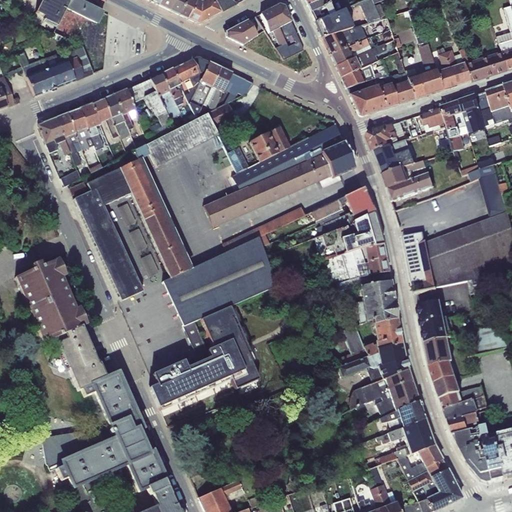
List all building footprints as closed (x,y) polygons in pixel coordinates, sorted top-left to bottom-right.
[(43,21),(56,28),(66,9),(69,0),(41,0),(35,14),(45,18),(43,21)] [(69,0),(66,9),(97,24),(102,12),(77,0),(69,0)] [(160,0),(158,5),(170,11),(175,0),(160,0)] [(175,0),(170,11),(179,15),(186,0),(175,0)] [(195,0),(186,0),(179,15),(187,19),(195,0)] [(214,0),(195,0),(187,19),(198,24),(221,12),(214,0)] [(214,0),(221,12),(235,5),(229,0),(214,0)] [(303,0),(310,13),(333,2),(336,0),(303,0)] [(333,2),(310,13),(314,23),(349,7),(345,0),(341,0),(343,3),(335,7),(333,2)] [(314,23),(321,38),(351,29),(349,24),(351,23),(347,14),(350,12),(352,10),(352,9),(359,6),(367,24),(380,20),(371,0),(365,0),(349,7),(314,23)] [(269,8),(269,9),(285,43),(278,46),(275,48),(283,60),(303,51),(290,22),(291,22),(284,6),(278,4),(269,8)] [(501,52),(507,70),(511,68),(511,12),(510,6),(503,9),(509,33),(496,37),(501,52)] [(260,15),(269,33),(272,31),(278,46),(285,43),(269,9),(260,14),(260,15)] [(404,72),(414,100),(442,91),(436,72),(415,9),(407,11),(418,47),(417,48),(424,72),(416,74),(414,68),(404,72)] [(251,19),(247,21),(251,27),(255,25),(251,19)] [(243,45),(257,35),(251,27),(247,21),(225,33),(225,37),(243,45)] [(133,48),(135,51),(143,46),(139,39),(146,36),(139,24),(132,28),(129,23),(118,29),(120,33),(127,29),(130,35),(125,37),(127,41),(116,46),(121,55),(133,48)] [(321,38),(330,56),(366,40),(360,26),(351,29),(321,38)] [(330,56),(335,67),(371,51),(371,50),(374,48),(370,38),(367,40),(366,40),(330,56)] [(398,38),(393,40),(396,48),(401,47),(398,38)] [(335,67),(340,78),(369,64),(377,61),(375,55),(386,51),(383,45),(371,51),(335,67)] [(443,48),(455,87),(469,82),(465,68),(460,54),(453,57),(452,50),(451,51),(449,46),(443,48)] [(66,61),(74,82),(92,74),(82,48),(66,54),(68,61),(66,61)] [(436,72),(442,91),(455,87),(443,48),(436,51),(442,70),(436,72)] [(465,68),(469,82),(507,70),(501,52),(468,62),(463,49),(458,51),(460,54),(465,68)] [(389,82),(397,106),(414,100),(404,72),(397,53),(390,56),(391,59),(390,59),(392,64),(395,63),(399,75),(396,75),(393,76),(391,77),(391,80),(391,81),(389,82)] [(23,71),(34,98),(55,89),(44,60),(28,66),(23,54),(16,57),(21,68),(9,73),(9,77),(23,71)] [(55,55),(44,60),(55,89),(74,82),(66,61),(68,61),(66,54),(56,58),(55,55)] [(182,64),(172,69),(179,85),(189,79),(193,88),(188,91),(189,93),(184,96),(188,105),(208,63),(207,63),(201,61),(198,58),(194,58),(191,61),(183,65),(182,64)] [(377,86),(384,110),(397,106),(389,82),(382,59),(377,61),(379,67),(376,68),(378,73),(373,75),(374,78),(377,86)] [(208,63),(188,105),(192,114),(195,120),(202,106),(220,68),(208,63)] [(340,78),(345,89),(363,82),(374,78),(373,75),(369,64),(340,78)] [(220,68),(202,106),(214,110),(224,88),(231,74),(220,68)] [(172,69),(160,75),(177,110),(181,108),(180,105),(183,104),(180,98),(182,97),(179,92),(182,91),(179,85),(172,69)] [(231,74),(224,88),(228,89),(228,90),(230,91),(224,104),(236,96),(237,94),(243,80),(231,74)] [(150,80),(149,80),(168,120),(180,115),(177,110),(160,75),(159,75),(160,76),(153,79),(153,81),(151,82),(150,80)] [(0,110),(15,104),(9,86),(4,77),(0,78),(0,110)] [(149,80),(126,90),(132,104),(143,99),(148,109),(152,108),(159,122),(161,127),(169,122),(168,120),(149,80)] [(243,80),(237,94),(241,96),(246,94),(247,93),(252,83),(243,80)] [(363,82),(345,89),(358,115),(359,116),(360,116),(361,117),(362,117),(384,110),(377,86),(365,89),(363,82)] [(487,92),(486,93),(491,108),(480,112),(484,128),(494,124),(494,125),(508,121),(510,125),(511,124),(511,110),(504,87),(502,87),(503,88),(488,93),(487,92)] [(119,93),(113,95),(128,131),(134,129),(130,121),(138,118),(137,116),(132,104),(126,90),(119,93)] [(486,93),(476,96),(480,112),(491,108),(486,93)] [(113,95),(103,100),(119,137),(120,140),(130,136),(128,131),(113,95)] [(476,96),(458,102),(462,113),(469,134),(469,135),(485,130),(484,128),(480,112),(476,96)] [(103,100),(91,105),(99,124),(104,122),(112,140),(118,137),(119,137),(103,100)] [(458,102),(441,109),(447,128),(455,152),(464,149),(460,136),(469,134),(462,113),(458,102)] [(214,110),(206,115),(213,128),(234,118),(226,104),(223,106),(214,110)] [(91,105),(78,110),(93,146),(95,151),(97,156),(102,154),(100,149),(103,148),(98,135),(95,128),(99,126),(99,124),(91,105)] [(441,109),(420,116),(426,134),(447,128),(441,109)] [(78,110),(67,114),(81,151),(89,148),(93,146),(78,110)] [(143,113),(137,116),(138,118),(146,137),(149,144),(174,131),(169,122),(161,127),(159,122),(149,127),(143,113)] [(67,114),(55,119),(69,154),(74,167),(81,165),(76,152),(81,151),(67,114)] [(195,120),(192,114),(182,119),(185,125),(195,120)] [(136,161),(118,169),(130,194),(169,279),(162,283),(196,355),(206,351),(194,322),(199,320),(229,307),(264,292),(275,287),(261,248),(258,238),(265,235),(311,213),(363,188),(360,181),(359,180),(222,244),(225,253),(191,269),(141,159),(148,155),(155,169),(218,137),(213,128),(206,115),(195,120),(185,125),(174,131),(149,144),(137,149),(132,152),(136,161)] [(69,154),(55,119),(40,125),(39,125),(37,130),(38,130),(40,136),(41,137),(48,154),(61,149),(64,156),(69,154)] [(367,138),(372,153),(398,143),(397,137),(404,135),(400,123),(369,134),(367,138)] [(335,125),(316,135),(323,151),(343,143),(335,125)] [(261,162),(289,148),(279,128),(248,143),(258,163),(261,162)] [(289,148),(261,162),(269,178),(202,207),(212,229),(330,177),(332,179),(320,152),(323,151),(316,135),(289,148)] [(487,139),(490,147),(502,143),(499,135),(487,139)] [(137,149),(149,144),(146,137),(134,144),(137,149)] [(372,153),(382,176),(415,164),(410,149),(408,150),(405,141),(398,143),(372,153)] [(343,143),(323,151),(320,152),(332,179),(354,169),(343,143)] [(236,174),(247,169),(249,168),(239,148),(226,154),(236,174)] [(477,164),(478,165),(480,170),(495,165),(493,158),(477,164)] [(382,176),(393,204),(434,187),(429,174),(414,179),(411,173),(425,168),(424,162),(415,164),(382,176)] [(100,163),(88,169),(90,173),(101,168),(100,163)] [(478,180),(496,173),(495,171),(502,168),(501,163),(495,165),(480,170),(468,175),(471,183),(478,180)] [(468,175),(480,170),(478,165),(460,172),(462,177),(468,175)] [(130,194),(118,169),(86,184),(88,189),(90,192),(73,200),(120,302),(142,292),(103,207),(130,194)] [(247,169),(236,174),(240,182),(251,177),(247,169)] [(76,171),(60,179),(60,180),(63,188),(79,179),(76,171)] [(506,212),(507,212),(496,173),(478,180),(489,217),(506,212)] [(83,182),(68,189),(71,197),(86,190),(83,182)] [(363,188),(311,213),(316,224),(318,223),(338,214),(343,212),(341,207),(344,206),(343,203),(345,202),(348,209),(368,201),(364,193),(365,193),(365,192),(363,188)] [(338,214),(318,223),(320,227),(316,228),(320,237),(327,234),(349,226),(347,220),(371,207),(368,201),(348,209),(350,213),(340,218),(338,214)] [(127,203),(116,209),(125,227),(136,222),(127,203)] [(327,234),(320,237),(314,239),(320,262),(323,261),(383,245),(381,240),(373,211),(371,207),(347,220),(349,226),(327,234)] [(416,246),(406,248),(413,283),(423,281),(425,291),(436,289),(436,288),(467,281),(473,280),(474,286),(485,284),(511,278),(511,234),(506,212),(425,243),(416,246)] [(47,225),(40,228),(46,241),(53,238),(47,225)] [(138,228),(128,233),(137,252),(147,247),(138,228)] [(14,230),(1,236),(6,247),(19,242),(14,230)] [(405,249),(406,248),(416,246),(425,243),(423,233),(402,238),(405,249)] [(269,244),(265,235),(258,238),(261,248),(269,244)] [(383,245),(323,261),(327,275),(324,275),(326,287),(335,285),(348,281),(366,276),(388,272),(385,258),(379,259),(379,255),(383,254),(382,247),(383,247),(383,245)] [(384,245),(383,245),(383,247),(382,247),(383,254),(379,255),(379,259),(385,258),(388,272),(389,272),(384,245)] [(150,253),(140,258),(149,277),(159,272),(150,253)] [(58,259),(49,263),(56,279),(61,277),(65,275),(58,259)] [(32,270),(14,278),(43,344),(51,340),(81,327),(87,325),(79,307),(75,309),(61,277),(56,279),(49,263),(41,266),(39,263),(30,266),(32,270)] [(348,281),(335,285),(337,293),(345,290),(346,286),(358,282),(361,302),(355,303),(359,325),(371,321),(371,323),(396,319),(390,281),(388,272),(366,276),(348,281)] [(473,280),(467,281),(469,296),(486,293),(485,284),(474,286),(473,280)] [(419,320),(443,314),(440,302),(416,308),(419,320)] [(441,302),(440,302),(443,314),(444,320),(447,320),(448,320),(450,320),(441,302)] [(209,357),(186,367),(183,361),(151,375),(156,387),(153,388),(150,389),(159,411),(230,380),(234,391),(258,380),(246,352),(248,351),(229,307),(199,320),(212,348),(206,351),(209,357)] [(419,320),(424,345),(448,340),(455,338),(451,319),(450,320),(448,320),(447,320),(444,320),(443,314),(419,320)] [(396,319),(371,323),(375,342),(374,342),(374,343),(363,347),(355,327),(341,332),(350,354),(331,362),(335,371),(338,370),(337,368),(377,354),(376,349),(401,344),(401,342),(400,342),(400,338),(398,329),(396,321),(397,321),(396,319)] [(81,327),(51,340),(54,345),(57,344),(58,348),(54,350),(48,366),(64,373),(68,371),(77,392),(80,391),(84,398),(93,395),(89,386),(105,378),(99,364),(97,364),(81,327)] [(505,328),(477,327),(471,337),(475,356),(511,348),(505,328)] [(424,345),(429,368),(451,363),(453,363),(448,340),(424,345)] [(404,360),(401,344),(376,349),(377,354),(337,368),(338,370),(340,379),(365,369),(371,384),(407,369),(407,368),(405,362),(404,360)] [(429,368),(439,399),(461,393),(451,363),(429,368)] [(371,384),(360,388),(365,404),(380,398),(382,402),(374,405),(381,418),(418,401),(407,369),(371,384)] [(177,511),(170,495),(171,495),(167,487),(166,487),(151,452),(141,429),(117,373),(105,378),(89,386),(93,395),(109,431),(85,442),(83,432),(43,438),(41,440),(45,465),(47,466),(49,471),(56,469),(62,482),(68,479),(83,511),(177,511)] [(365,404),(360,388),(353,391),(351,393),(349,398),(349,401),(348,404),(348,408),(349,411),(365,404)] [(439,399),(443,410),(484,396),(481,388),(471,390),(461,393),(439,399)] [(443,410),(447,422),(488,411),(484,396),(443,410)] [(418,401),(381,418),(378,419),(380,424),(387,423),(390,433),(424,420),(418,401)] [(480,429),(487,427),(491,426),(488,411),(447,422),(452,436),(480,429)] [(424,420),(390,433),(375,439),(377,444),(381,443),(382,445),(390,441),(394,452),(364,464),(367,471),(368,470),(375,467),(380,465),(396,459),(404,457),(416,453),(433,446),(424,420)] [(487,427),(480,429),(492,483),(505,480),(495,436),(490,437),(487,427)] [(492,483),(480,429),(452,436),(458,447),(462,455),(468,466),(482,482),(487,484),(492,483)] [(511,431),(495,436),(505,480),(511,477),(511,431)] [(404,457),(396,459),(407,482),(426,472),(425,469),(441,460),(433,446),(416,453),(421,463),(410,469),(404,457)] [(243,456),(222,466),(226,474),(247,464),(243,456)] [(185,469),(201,462),(199,458),(183,466),(185,469)] [(446,469),(441,460),(425,469),(426,472),(429,477),(446,469)] [(201,462),(185,469),(189,479),(204,473),(205,473),(201,462)] [(375,467),(368,470),(374,483),(385,511),(399,511),(398,510),(391,492),(386,494),(375,467)] [(426,472),(407,482),(412,493),(427,485),(432,495),(424,499),(425,500),(417,502),(420,511),(432,511),(461,499),(446,470),(446,469),(429,477),(426,472)] [(204,473),(189,479),(191,483),(205,477),(204,473)] [(237,481),(197,498),(203,511),(231,511),(226,502),(244,494),(237,481)] [(385,511),(374,483),(367,486),(369,490),(369,491),(375,506),(371,507),(372,511),(385,511)] [(261,495),(248,500),(251,508),(265,503),(261,495)] [(353,511),(349,498),(341,501),(344,511),(353,511)] [(359,511),(372,511),(371,507),(370,503),(364,505),(363,500),(357,502),(359,511)] [(334,511),(344,511),(341,501),(332,503),(334,511)] [(420,511),(417,502),(411,505),(413,511),(420,511)]
